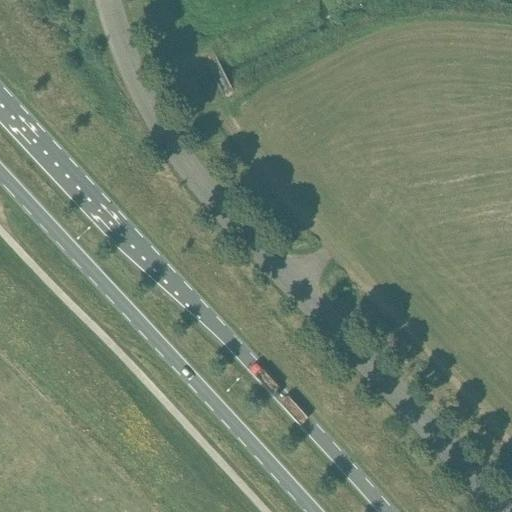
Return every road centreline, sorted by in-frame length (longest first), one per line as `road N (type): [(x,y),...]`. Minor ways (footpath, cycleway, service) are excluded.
road 1 (unclassified): [(499,511),(164,134),(110,0)]
road 2 (primary): [(388,511),(0,92)]
road 3 (primary): [(0,174),(312,511)]
road 4 (track): [(327,0),(139,87)]
